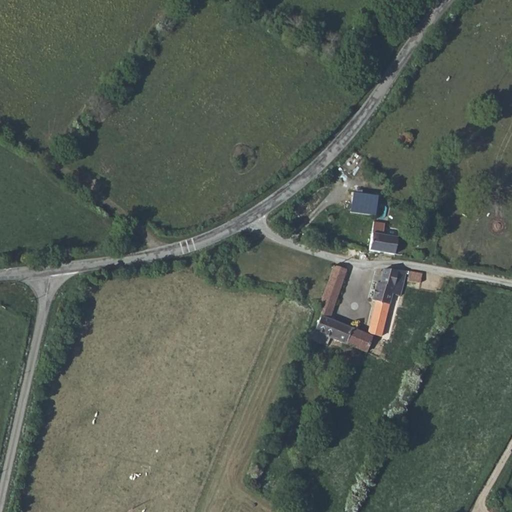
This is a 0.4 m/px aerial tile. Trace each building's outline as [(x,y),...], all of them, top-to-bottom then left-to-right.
[(413,138),(403,132),(397,143),(407,148),(413,138)] [(374,215),(376,194),(353,192),(351,212),(368,214),(374,215)] [(373,232),(370,251),(394,255),(397,236),(383,234),(385,223),(374,221),(373,232)] [(347,269),(333,264),(330,272),(321,299),(334,303),(347,269)] [(374,298),(372,307),(367,333),(382,337),(392,295),(401,296),(407,271),(397,269),(383,268),(379,281),(376,281),(372,297),(374,298)] [(423,273),(410,271),(408,280),(421,282),(423,273)] [(315,301),(315,305),(323,309),(315,332),(312,331),(309,338),(321,343),(325,335),(347,343),(352,327),(330,316),(334,303),(321,299),(316,298),(315,301)] [(352,327),(347,343),(366,351),(373,337),(367,334),(352,327)]
